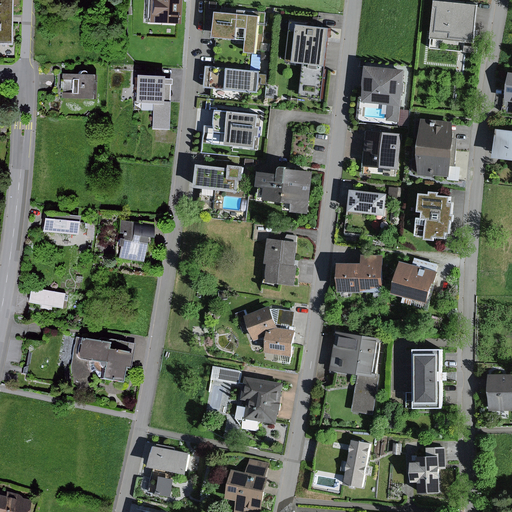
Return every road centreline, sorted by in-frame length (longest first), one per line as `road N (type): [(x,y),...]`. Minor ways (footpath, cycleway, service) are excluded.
road 1 (residential): [(195,0),(180,195),(123,511)]
road 2 (residential): [(356,0),(283,511)]
road 3 (residential): [(503,0),(486,106),(471,311),(472,511)]
road 4 (residential): [(24,74),(0,318)]
